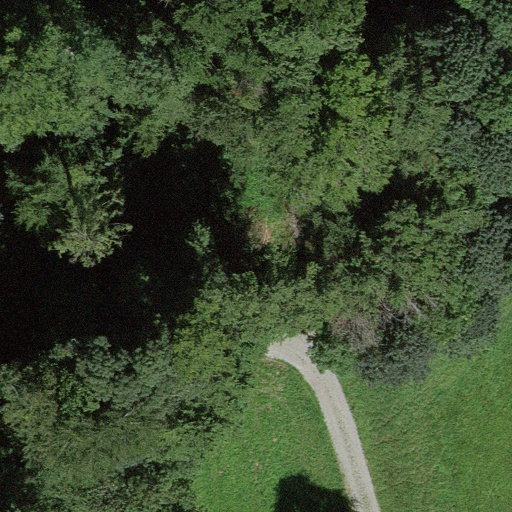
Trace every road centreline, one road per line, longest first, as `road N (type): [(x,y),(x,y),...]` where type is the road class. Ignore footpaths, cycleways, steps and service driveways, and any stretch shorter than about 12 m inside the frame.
road 1 (track): [(368,511),(284,0)]
road 2 (track): [(342,363),(301,343),(196,380),(120,444),(93,511)]
